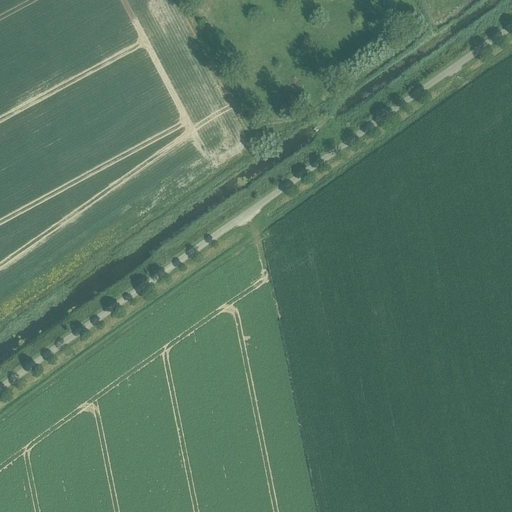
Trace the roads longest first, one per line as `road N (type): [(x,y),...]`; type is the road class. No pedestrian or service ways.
road 1 (unclassified): [(0,388),(511,27)]
road 2 (track): [(175,0),(246,136),(308,109),(337,149)]
